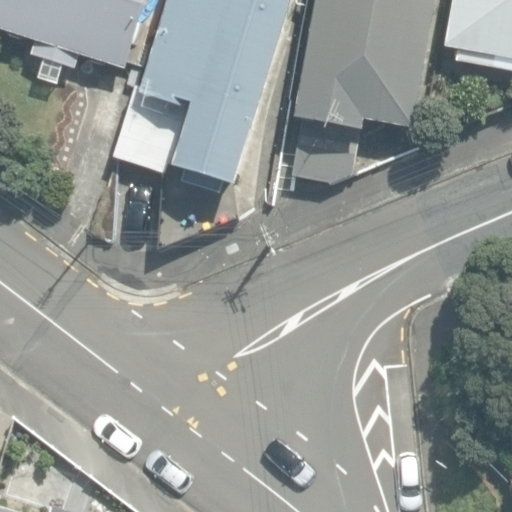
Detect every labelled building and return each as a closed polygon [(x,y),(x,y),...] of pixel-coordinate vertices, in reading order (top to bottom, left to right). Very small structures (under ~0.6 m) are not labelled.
[(112,65),(128,69),(148,0),(0,0),(0,3),(0,28),(8,31),(9,35),(11,39),(15,42),(19,43),(23,42),(27,41),(31,37),(38,40),(33,56),(77,69),(81,55),(89,58),(91,62),(94,65),(98,67),(103,68),(108,67),(112,65)] [(165,0),(118,153),(242,187),(300,0),(165,0)] [(320,0),(299,120),(364,132),(366,121),(416,130),(439,0),(320,0)] [(503,60),(511,61),(511,0),(458,0),(450,50),(460,52),(459,62),(501,69),(503,60)] [(297,177),(331,185),(356,174),(362,134),(306,122),(297,177)]
